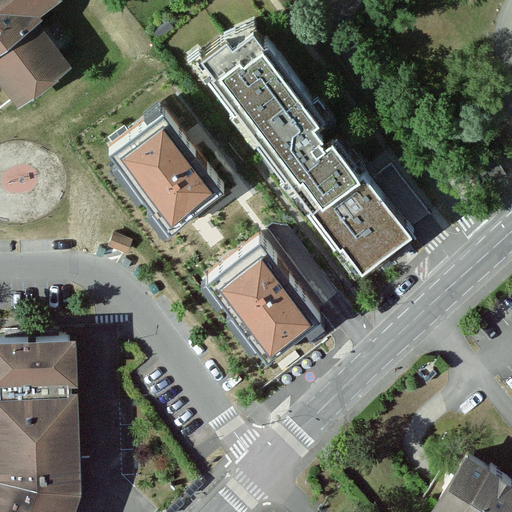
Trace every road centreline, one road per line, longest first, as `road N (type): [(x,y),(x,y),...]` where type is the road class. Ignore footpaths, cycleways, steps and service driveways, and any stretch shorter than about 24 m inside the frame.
road 1 (residential): [(0,269),(76,271),(112,283),(142,310),(263,468)]
road 2 (residential): [(263,468),(493,249)]
road 3 (residential): [(343,0),(336,14),(341,41),(493,249)]
